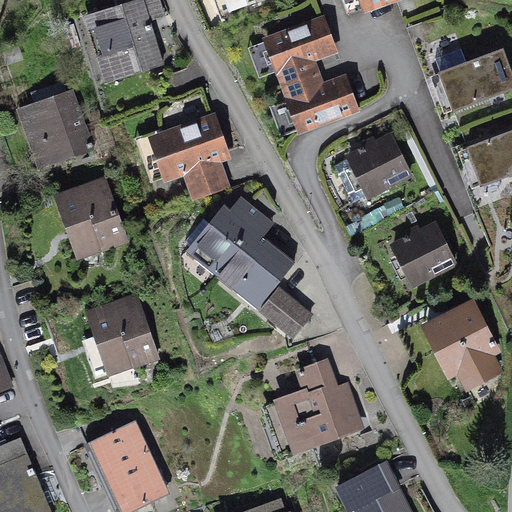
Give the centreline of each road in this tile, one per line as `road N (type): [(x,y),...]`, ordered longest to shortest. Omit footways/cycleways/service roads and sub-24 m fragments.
road 1 (residential): [(172,0),(450,511)]
road 2 (residential): [(84,511),(6,320),(0,280)]
